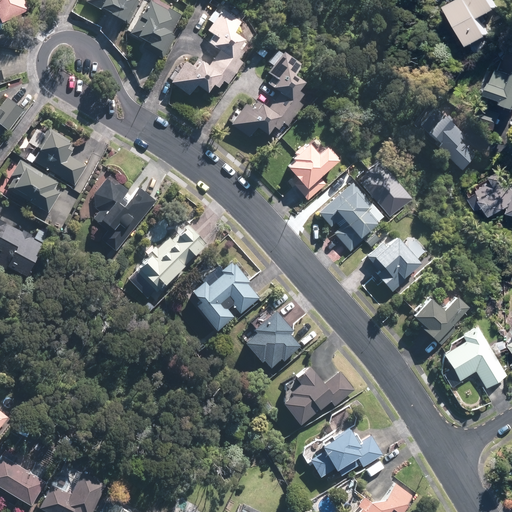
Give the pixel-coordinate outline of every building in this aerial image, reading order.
[(0,0),(0,17),(1,20),(26,8),(22,0),(0,0)] [(86,0),(100,7),(100,6),(110,11),(110,12),(123,19),(133,0),(86,0)] [(167,10),(149,0),(142,14),(140,13),(130,32),(146,41),(143,46),(162,57),(174,36),(169,33),(179,14),(168,8),(167,10)] [(469,0),(459,0),(451,5),(472,43),(488,34),(469,0)] [(492,0),(470,0),(480,16),(496,7),(492,0)] [(185,60),(170,81),(187,93),(194,83),(205,90),(211,82),(217,86),(222,79),(227,82),(241,61),(236,58),(241,51),(235,47),(241,39),(231,31),(238,21),(222,9),(208,29),(214,34),(209,41),(220,49),(208,66),(196,58),(191,65),(185,60)] [(245,103),(232,123),(247,135),(255,124),(265,132),(271,124),(277,128),(282,121),(287,124),(300,104),(296,100),(301,93),(296,90),(301,81),(290,73),(298,62),(281,52),(267,71),(273,75),(267,84),(278,91),(268,107),(257,100),(252,108),(245,103)] [(511,67),(501,64),(489,93),(506,100),(505,102),(511,105),(511,67)] [(0,134),(5,128),(8,130),(22,110),(6,97),(0,106),(0,134)] [(433,105),(416,122),(436,141),(434,143),(458,167),(472,153),(458,139),(463,134),(453,124),(455,122),(448,115),(445,118),(433,105)] [(496,129),(502,114),(485,107),(479,122),(496,129)] [(39,148),(32,159),(74,184),(86,164),(68,154),(74,143),(47,127),(36,146),(39,148)] [(294,183),(307,197),(324,183),(317,175),(335,159),(325,147),(317,154),(307,143),(290,157),(293,160),(287,165),(299,179),(294,183)] [(7,187),(47,211),(59,192),(52,188),(56,181),(20,160),(10,175),(13,177),(7,187)] [(511,184),(504,171),(470,192),(482,210),(490,205),(497,215),(511,205),(511,207),(511,212),(511,211),(511,184)] [(104,238),(114,246),(153,201),(139,188),(131,198),(124,192),(125,190),(109,176),(94,193),(95,206),(100,210),(94,217),(110,230),(104,238)] [(334,232),(349,250),(370,233),(366,228),(376,220),(364,207),(369,203),(351,183),(319,211),(330,224),(334,220),(340,226),(334,232)] [(390,185),(382,191),(392,204),(399,199),(390,185)] [(382,200),(374,190),(367,196),(375,206),(382,200)] [(0,263),(23,276),(42,242),(30,236),(32,234),(22,229),(21,231),(5,222),(0,232),(0,263)] [(137,266),(158,288),(205,243),(187,225),(171,240),(168,236),(156,248),(154,245),(146,253),(148,255),(137,266)] [(376,273),(391,289),(404,277),(402,275),(417,262),(395,237),(384,246),(381,243),(367,255),(380,270),(376,273)] [(195,304),(216,329),(233,316),(226,307),(232,303),(239,311),(257,297),(246,283),(248,281),(234,263),(232,264),(230,261),(220,269),(222,273),(207,285),(203,280),(192,290),(200,300),(195,304)] [(435,338),(440,343),(453,329),(447,324),(465,305),(454,296),(442,309),(428,297),(412,314),(421,323),(419,326),(434,339),(435,338)] [(262,357),(269,364),(279,355),(282,358),(298,344),(288,332),(291,329),(274,308),(251,327),(254,331),(243,341),(259,359),(262,357)] [(465,340),(444,353),(459,378),(475,368),(485,386),(504,374),(475,326),(462,334),(465,340)] [(282,401),(299,422),(329,399),(333,404),(353,389),(339,370),(323,383),(309,365),(294,376),(300,383),(290,390),(292,393),(282,401)] [(362,464),(381,453),(369,434),(356,442),(347,428),(319,444),(322,449),(308,457),(319,475),(335,465),(340,474),(360,462),(362,464)] [(0,483),(29,501),(42,480),(0,454),(0,483)] [(384,466),(379,459),(365,468),(370,476),(384,466)] [(88,511),(102,484),(81,474),(71,495),(50,485),(40,505),(54,511),(88,511)] [(359,506),(354,511),(392,511),(395,509),(399,511),(400,511),(406,504),(404,502),(410,494),(394,482),(383,498),(368,501),(363,496),(357,505),(359,506)]
